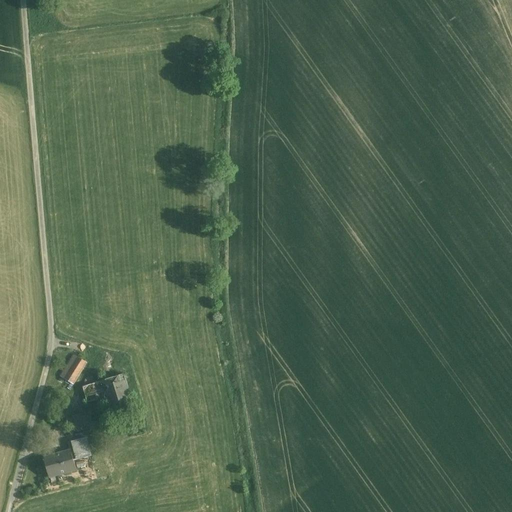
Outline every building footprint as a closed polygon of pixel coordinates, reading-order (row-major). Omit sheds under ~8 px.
[(75,356),(61,376),(74,384),(87,364),(75,356)] [(125,375),(111,379),(116,395),(105,398),(110,412),(134,404),(125,375)] [(111,379),(83,386),(89,403),(105,398),(116,395),(111,379)] [(84,412),(71,417),(76,430),(93,425),(90,417),(86,419),(84,412)] [(74,450),(44,458),(50,478),(77,470),(75,461),(92,456),(87,438),(79,440),(81,448),(74,450)] [(79,440),(71,442),(74,450),(81,448),(79,440)]
